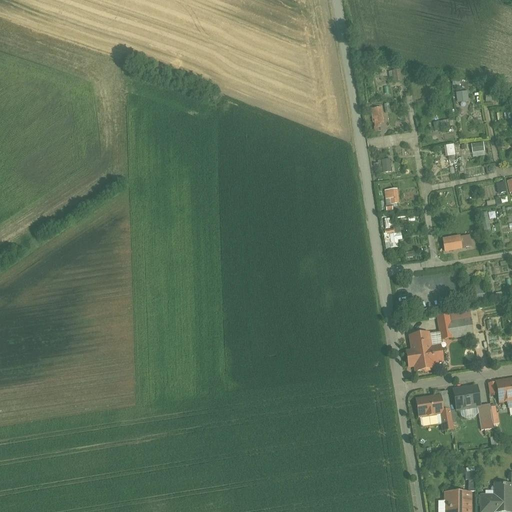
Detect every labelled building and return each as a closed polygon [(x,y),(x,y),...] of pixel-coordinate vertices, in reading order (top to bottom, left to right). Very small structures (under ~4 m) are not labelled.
[(401,70),(391,71),(392,83),(402,82),(401,70)] [(385,107),(374,108),(375,132),(381,132),(380,124),(385,124),(385,107)] [(435,123),(437,132),(452,128),(450,120),(435,123)] [(474,144),(475,157),(488,156),(487,143),(474,144)] [(459,155),(457,145),(447,146),(449,157),(459,155)] [(384,160),(385,173),(394,173),(393,160),(384,160)] [(498,205),(510,204),(508,183),(500,183),(501,198),(497,198),(498,205)] [(387,205),(401,205),(400,189),(387,190),(387,205)] [(491,212),(484,213),(485,234),(493,233),(491,212)] [(511,228),(511,216),(501,218),(505,242),(511,241),(511,231),(509,232),(509,229),(511,228)] [(401,248),(400,240),(405,240),(404,234),(388,235),(389,249),(401,248)] [(456,239),(443,241),(445,252),(458,250),(456,239)] [(473,288),(476,301),(488,299),(485,286),(473,288)] [(450,315),(437,318),(439,326),(452,324),(450,315)] [(452,324),(439,326),(441,341),(474,335),(471,320),(452,324)] [(431,350),(428,335),(410,338),(413,353),(407,354),(409,368),(415,367),(416,373),(423,371),(425,373),(431,372),(432,370),(434,370),(433,364),(443,363),(440,348),(431,350)] [(511,381),(509,382),(509,383),(502,384),(502,383),(497,384),(500,403),(511,401),(511,381)] [(477,389),(464,391),(463,390),(454,392),(457,411),(480,407),(477,389)] [(440,398),(417,402),(419,419),(428,417),(428,418),(435,417),(434,416),(440,415),(443,415),(442,413),(440,398)] [(493,423),(490,405),(482,406),(485,424),(493,423)] [(451,411),(442,413),(443,415),(440,415),(441,421),(452,419),(451,411)] [(511,486),(496,486),(496,487),(497,487),(497,497),(482,497),(481,511),(511,511),(511,495),(511,486)] [(464,495),(446,495),(446,504),(449,504),(449,511),(466,511),(467,511),(470,511),(470,502),(464,502),(464,495)]
